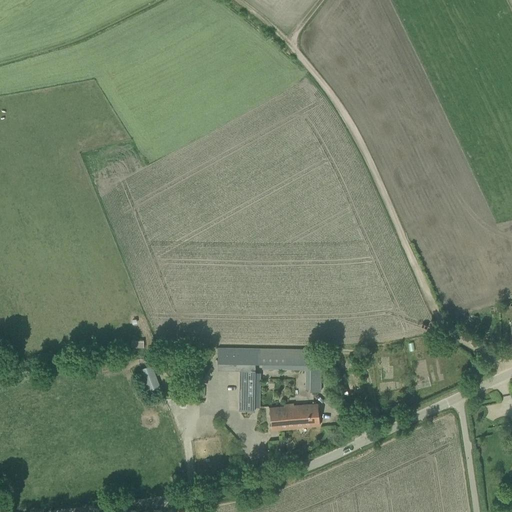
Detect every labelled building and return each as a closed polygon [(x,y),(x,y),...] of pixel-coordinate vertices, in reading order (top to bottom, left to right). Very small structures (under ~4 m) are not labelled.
[(259,407),(261,373),(256,372),(256,363),(307,365),(311,370),(310,392),(321,393),(322,361),(317,355),(313,355),(313,350),(219,347),(218,362),(240,363),(239,410),(254,411),(255,401),(259,401),(259,407)] [(153,364),(141,368),(148,390),(160,386),(153,364)] [(205,398),(205,387),(197,387),(197,397),(205,398)] [(348,395),(345,387),(340,389),(343,397),(348,395)] [(296,427),(319,425),(318,404),(269,408),(271,431),(296,428),(296,427)]
